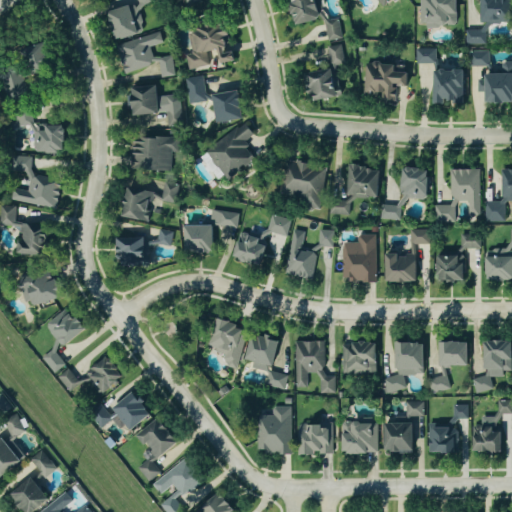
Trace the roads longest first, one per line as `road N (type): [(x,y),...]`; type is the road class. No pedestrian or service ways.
road 1 (residential): [(60,0),(92,90),(95,161),(81,249),(92,285),(244,473),(274,488),(311,489)]
road 2 (residential): [(511,310),(345,312),(203,281),(160,288),(120,317)]
road 3 (residential): [(254,0),(283,119),(305,128),(511,135)]
road 4 (residential): [(311,489),(511,486)]
